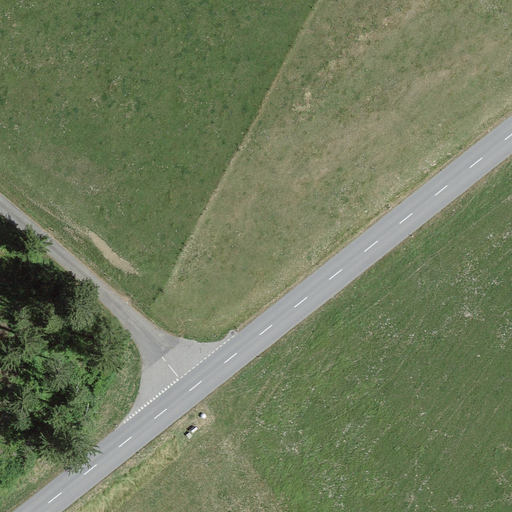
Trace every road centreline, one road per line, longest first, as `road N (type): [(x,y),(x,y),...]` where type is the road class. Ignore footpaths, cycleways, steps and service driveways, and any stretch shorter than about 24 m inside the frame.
road 1 (tertiary): [(198,369),(350,275),(511,145)]
road 2 (unclassified): [(0,199),(198,369)]
road 3 (tertiary): [(21,511),(198,369)]
